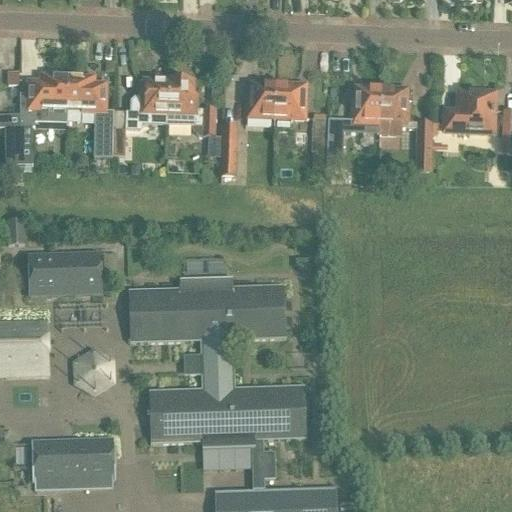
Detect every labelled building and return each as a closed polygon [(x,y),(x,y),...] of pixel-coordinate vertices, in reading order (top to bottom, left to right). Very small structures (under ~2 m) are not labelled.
[(457,0),(457,6),(461,6),(463,9),(468,9),(471,7),(475,7),(475,5),(481,6),(481,0),(457,0)] [(40,101),(20,100),(21,113),(21,120),(21,130),(32,130),(35,130),(35,125),(67,126),(67,114),(68,80),(55,79),(54,82),(44,82),(43,101),(40,101)] [(68,80),(67,114),(81,114),(81,117),(94,118),(94,162),(112,162),(112,160),(114,134),(114,131),(115,116),(104,116),(105,84),(93,84),(82,84),(82,80),(68,80)] [(168,118),(168,129),(204,131),(204,140),(215,141),(216,114),(198,113),(199,100),(194,100),(194,86),(185,86),(182,83),(175,83),(173,85),(169,85),(169,87),(168,118)] [(114,134),(112,160),(125,161),(126,134),(138,135),(141,135),(141,129),(149,129),(168,130),(168,129),(168,118),(169,87),(145,86),(145,98),(140,98),(139,116),(126,116),(115,116),(114,131),(114,134)] [(275,122),(275,91),(273,90),(270,87),(265,86),(262,90),(251,89),(251,102),(247,102),(246,120),(275,122)] [(303,135),(304,105),(304,91),(291,92),(287,87),(282,88),(278,91),(275,91),(275,134),(303,135)] [(380,139),(381,95),(377,95),(375,93),(369,92),(367,94),(356,94),(356,107),(352,107),(351,137),(380,139)] [(430,178),(430,162),(431,129),(409,128),(410,110),(405,109),(405,96),(395,95),(393,93),(386,93),(384,95),(381,95),(380,139),(402,140),(402,134),(417,134),(416,161),(416,178),(430,178)] [(457,137),(459,137),(467,137),(493,138),(494,99),(490,99),(488,97),(479,96),(476,99),(459,98),(458,117),(445,117),(444,136),(457,137)] [(511,116),(503,116),(502,139),(506,139),(506,158),(511,158),(511,116)] [(0,133),(6,133),(7,170),(33,170),(32,130),(21,130),(21,120),(0,120),(0,133)] [(326,165),(328,125),(312,124),(311,156),(313,156),(312,176),(326,177),(326,165)] [(236,148),(222,148),(221,180),(235,181),(236,148)] [(132,170),(131,178),(141,178),(141,170),(132,170)] [(23,177),(11,177),(10,189),(23,189),(23,177)] [(8,249),(24,249),(23,225),(7,225),(8,249)] [(29,300),(101,298),(100,258),(28,260),(29,300)] [(149,395),(150,448),(203,447),(203,455),(256,453),(256,445),(308,444),(307,390),(237,393),(235,345),(288,343),(286,290),(234,291),(234,283),(180,285),(181,293),(128,295),(130,348),(200,345),(201,394),(149,395)] [(0,327),(0,379),(48,378),(47,326),(0,327)] [(95,401),(116,388),(115,363),(93,352),(73,365),(73,390),(95,401)] [(113,444),(33,447),(34,487),(114,484),(113,444)] [(265,496),(264,484),(276,484),(275,457),(264,457),(263,445),(256,445),(256,453),(251,453),(252,496),(229,497),(228,511),(336,511),(336,494),(265,496)]
